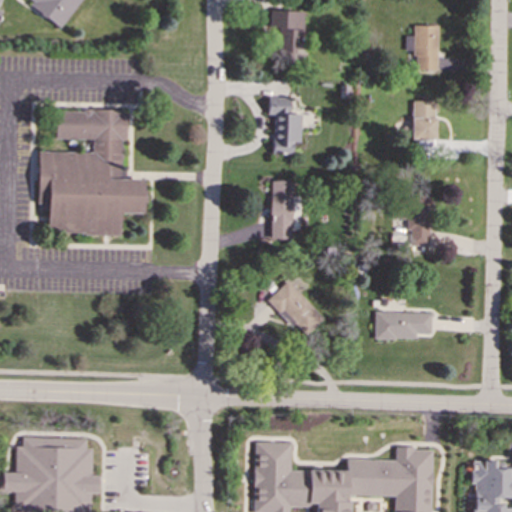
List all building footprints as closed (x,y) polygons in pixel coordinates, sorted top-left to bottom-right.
[(61,28),(80,0),(31,0),(33,1),(30,6),(61,28)] [(301,11),(268,10),(268,27),(275,27),(274,59),(300,59),(301,11)] [(403,35),(402,55),(413,55),(413,69),(434,70),(435,26),(411,25),(411,35),(403,35)] [(270,154),(290,154),(291,142),(297,142),(298,113),(288,113),(289,97),(266,97),(266,114),(271,115),(270,154)] [(433,139),(433,101),(410,100),(409,138),(433,139)] [(118,235),(118,213),(141,213),(141,179),(119,179),(120,141),(125,141),(126,110),(82,108),(82,111),(55,111),(54,139),(91,139),(90,152),(37,151),(36,204),(46,204),(46,231),(82,232),(82,234),(118,235)] [(268,238),(290,239),(291,180),(269,180),(268,238)] [(406,245),(429,245),(429,195),(406,195),(406,245)] [(265,300),(290,327),(293,324),(303,335),(321,318),(286,280),(265,300)] [(414,339),(414,333),(429,333),(429,312),(373,311),(372,338),(414,339)] [(19,437),(19,446),(13,446),(12,473),(0,472),(0,492),(12,492),(11,509),(20,509),(20,511),(81,511),(88,511),(88,493),(96,493),(96,476),(89,476),(90,448),(84,448),(84,439),(19,437)] [(253,443),(251,511),(287,511),(287,507),(308,508),(308,504),(314,504),(313,511),(428,511),(430,450),(411,449),(411,447),(393,446),(393,460),(344,459),(344,471),(289,470),(289,444),(253,443)]
